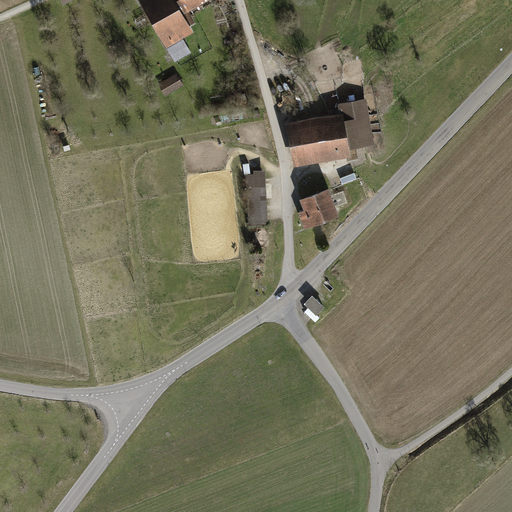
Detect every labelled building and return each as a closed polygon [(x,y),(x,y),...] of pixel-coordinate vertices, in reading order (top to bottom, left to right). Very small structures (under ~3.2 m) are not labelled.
[(195,30),(185,12),(177,0),(140,0),(176,61),(192,52),(183,37),(195,30)] [(205,0),(177,0),(185,12),(205,0)] [(166,96),(184,85),(177,72),(158,83),(166,96)] [(343,111),(349,148),(374,144),(366,97),(364,98),(338,103),(338,108),(332,109),(332,113),(343,111)] [(343,111),(332,113),(327,114),(285,121),(293,165),(350,155),(349,148),(343,111)] [(266,169),(246,170),(249,225),(269,224),(266,169)] [(303,209),(298,211),(304,227),(308,226),(309,226),(339,214),(328,186),(299,198),(303,209)] [(309,306),(317,314),(325,306),(317,297),(316,296),(313,294),(305,303),(309,306)] [(309,306),(305,310),(316,321),(320,316),(317,314),(309,306)]
